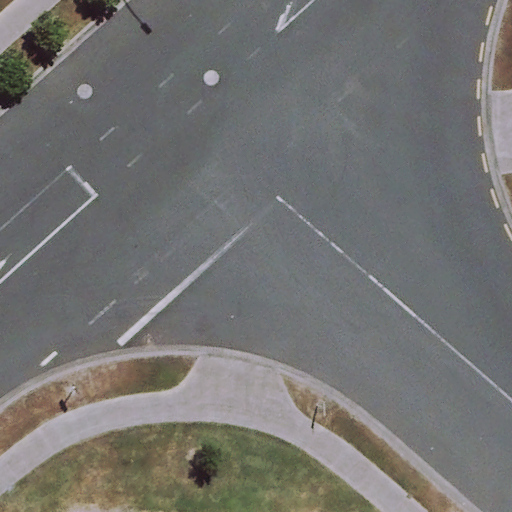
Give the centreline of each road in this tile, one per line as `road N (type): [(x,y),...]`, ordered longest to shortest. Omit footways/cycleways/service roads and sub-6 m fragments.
road 1 (unclassified): [(196,112),(278,197),(511,403)]
road 2 (unclassified): [(0,287),(196,112)]
road 3 (unclassified): [(196,112),(293,0)]
